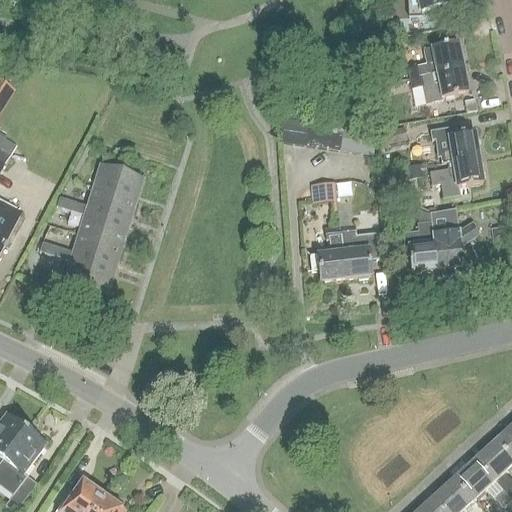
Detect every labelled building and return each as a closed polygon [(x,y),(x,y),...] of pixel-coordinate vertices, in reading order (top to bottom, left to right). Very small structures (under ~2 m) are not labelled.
[(410,0),(411,0),(407,1),(407,19),(419,18),(419,14),(433,10),(433,12),(441,10),(441,8),(445,6),(443,0),(410,0)] [(433,66),(428,67),(430,77),(461,71),(456,45),(441,48),(441,47),(433,49),(433,50),(429,51),(433,66)] [(409,82),(420,79),(418,69),(407,72),(409,82)] [(420,79),(409,82),(411,92),(420,90),(424,107),(441,103),(441,101),(443,100),(444,103),(453,101),(452,99),(466,96),(461,71),(430,77),(420,79)] [(0,81),(0,111),(14,91),(0,81)] [(281,145),(292,147),(296,124),(279,122),(281,145)] [(307,126),(296,124),(292,147),(303,149),(307,126)] [(303,149),(315,150),(318,128),(307,126),(303,149)] [(329,129),(318,128),(315,150),(326,152),(329,129)] [(326,152),(337,154),(340,131),(329,129),(326,152)] [(446,167),(478,162),(473,135),(470,135),(470,133),(461,135),(461,137),(449,139),(447,129),(431,132),(432,142),(436,141),(439,160),(445,159),(446,167)] [(352,133),(340,131),(337,154),(348,155),(352,133)] [(381,148),(406,143),(404,131),(379,135),(381,148)] [(348,155),(360,157),(364,134),(352,133),(348,155)] [(375,136),(364,134),(360,157),(371,159),(375,136)] [(0,148),(0,172),(11,155),(0,148)] [(115,172),(118,162),(103,157),(100,167),(115,172)] [(430,174),(432,187),(441,186),(444,205),(459,202),(458,191),(469,189),(478,188),(478,187),(482,187),(478,162),(446,167),(447,171),(430,174)] [(100,167),(93,187),(136,200),(143,180),(140,179),(140,176),(127,172),(127,175),(115,172),(100,167)] [(419,168),(405,170),(406,180),(421,178),(419,168)] [(332,185),(311,188),(313,206),(334,203),(332,185)] [(90,198),(87,208),(85,213),(128,226),(131,218),(134,219),(138,206),(135,205),(136,200),(93,187),(90,198)] [(56,209),(70,213),(73,204),(59,199),(56,209)] [(335,204),(338,230),(344,281),(356,280),(356,281),(366,280),(365,278),(369,278),(367,263),(377,262),(374,235),(353,238),(352,224),(340,203),(335,204)] [(0,252),(20,215),(0,204),(0,252)] [(73,204),(70,213),(84,218),(85,213),(87,208),(73,204)] [(432,237),(433,246),(436,273),(439,273),(440,279),(452,278),(452,271),(460,270),(458,252),(460,252),(462,249),(460,247),(476,238),(470,227),(457,234),(455,212),(429,216),(432,237)] [(84,218),(78,236),(121,249),(121,248),(124,249),(128,236),(126,235),(128,226),(85,213),(84,218)] [(418,226),(416,226),(417,235),(402,236),(403,248),(406,248),(407,263),(405,263),(406,272),(409,272),(409,276),(436,273),(433,246),(432,237),(429,216),(417,213),(418,226)] [(325,232),(326,242),(330,242),(331,252),(318,253),(318,257),(307,258),(309,271),(318,271),(319,284),(344,281),(338,230),(325,232)] [(78,236),(72,254),(71,259),(114,272),(116,264),(119,265),(123,252),(120,251),(121,249),(78,236)] [(57,249),(42,244),(39,254),(54,258),(57,249)] [(69,263),(71,259),(72,254),(57,249),(54,258),(69,263)] [(102,298),(103,295),(106,296),(114,272),(71,259),(69,263),(63,282),(90,291),(89,293),(102,298)] [(0,464),(25,432),(5,417),(0,423),(0,464)] [(511,428),(497,442),(511,457),(511,428)] [(43,446),(25,432),(0,464),(0,490),(11,499),(5,508),(10,511),(16,511),(36,486),(23,476),(43,450),(41,449),(43,446)] [(503,493),(511,502),(511,482),(506,475),(511,469),(511,457),(497,442),(476,461),(496,484),(503,493)] [(476,461),(454,481),(474,503),(496,484),(476,461)] [(464,511),(474,503),(454,481),(433,500),(443,511),(464,511)] [(93,511),(103,498),(81,484),(69,503),(67,501),(64,505),(62,504),(56,511),(93,511)] [(511,502),(503,493),(494,501),(503,511),(511,502)] [(122,511),(103,498),(93,511),(122,511)] [(443,511),(433,500),(420,511),(443,511)]
